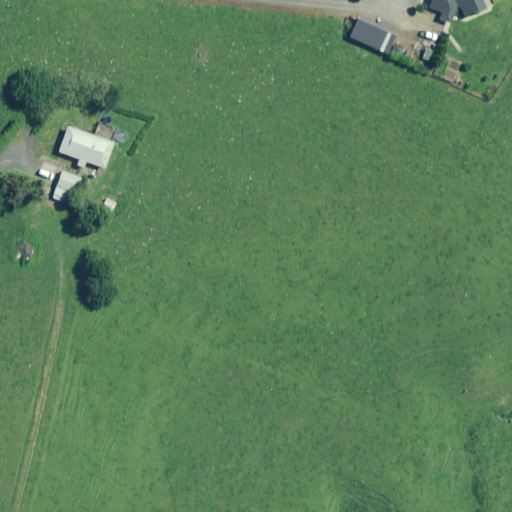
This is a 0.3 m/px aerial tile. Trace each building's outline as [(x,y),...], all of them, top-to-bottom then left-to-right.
[(431,0),(429,6),(428,8),(441,14),(438,21),(449,25),(457,7),(462,20),(487,9),(482,0),(431,0)] [(485,24),(485,26),(485,28),(485,30),(486,31),(487,32),(488,33),(489,34),(490,34),(491,35),(493,35),(494,35),(495,34),(497,34),(498,33),(499,32),(499,31),(500,29),(500,28),(500,27),(500,26),(500,24),(499,23),(498,22),(498,21),(496,20),(495,20),(494,19),(493,19),(491,19),(490,20),(489,20),(488,21),(487,22),(486,23),(485,24)] [(360,22),(355,32),(352,39),(385,54),(393,37),(360,22)] [(390,47),(390,48),(391,51),(391,53),(392,54),(393,55),(394,56),(395,56),(397,57),(398,57),(400,57),(401,57),(402,56),(404,55),(405,54),(406,53),(406,52),(407,50),(407,49),(407,48),(406,46),(406,45),(405,44),(404,43),(403,42),(402,41),(400,41),(399,40),(397,41),(396,41),(395,41),(393,42),(392,43),(392,44),(391,46),(390,47)] [(436,54),(424,50),(421,59),(432,63),(436,54)] [(112,143),(66,127),(58,152),(78,160),(76,166),(82,168),(84,162),(104,168),(112,143)] [(80,178),(62,172),(52,198),(70,205),(80,178)] [(108,214),(117,200),(108,195),(100,208),(108,214)]
